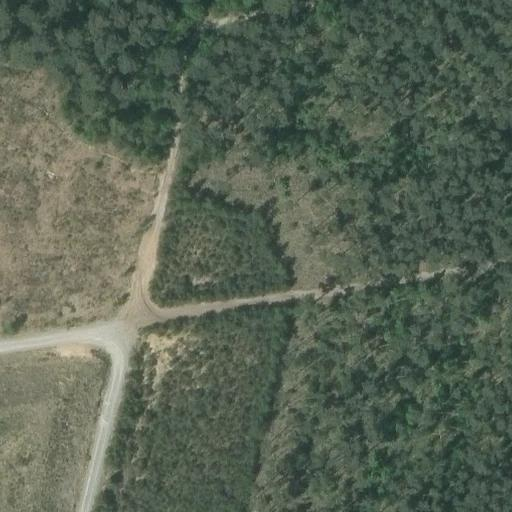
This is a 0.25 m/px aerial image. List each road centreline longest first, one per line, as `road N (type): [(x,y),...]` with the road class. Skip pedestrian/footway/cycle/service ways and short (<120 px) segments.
road 1 (track): [(135,319),(212,34),(388,0)]
road 2 (track): [(511,273),(135,319)]
road 3 (track): [(88,511),(125,358)]
road 4 (track): [(125,358),(113,342),(0,350)]
